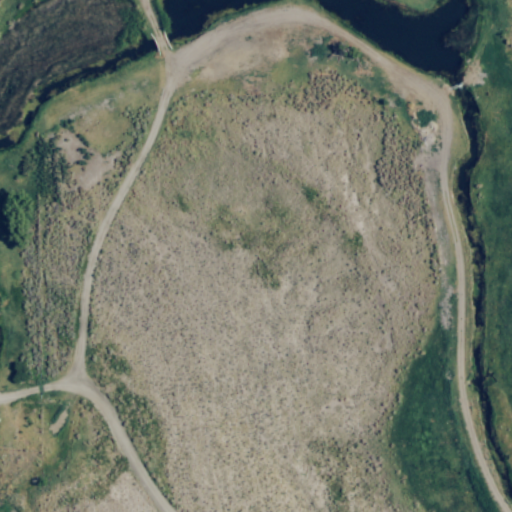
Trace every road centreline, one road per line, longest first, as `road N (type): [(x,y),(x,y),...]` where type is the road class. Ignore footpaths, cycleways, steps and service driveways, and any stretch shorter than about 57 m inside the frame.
road 1 (track): [(490,511),(446,385),(444,259),(425,105),(323,34),(288,21),(262,22),(167,59)]
road 2 (track): [(0,402),(70,385),(81,374),(94,260),(154,143),(167,90),(164,43),(142,0)]
road 3 (track): [(81,374),(174,511)]
